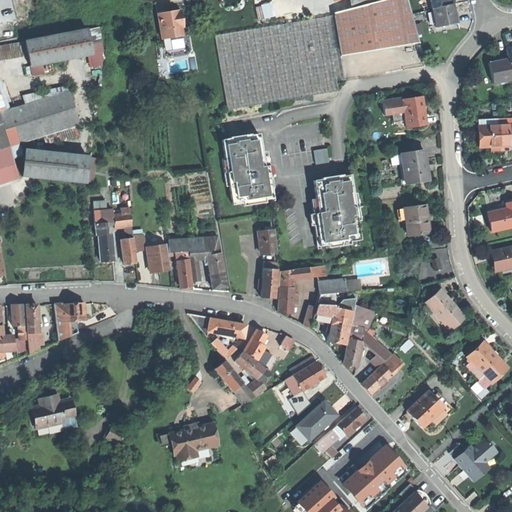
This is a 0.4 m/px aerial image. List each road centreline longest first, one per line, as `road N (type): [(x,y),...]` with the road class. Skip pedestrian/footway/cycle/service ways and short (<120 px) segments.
road 1 (residential): [(465,511),(329,359),(279,323),(236,307),(132,296),(0,295)]
road 2 (residential): [(493,25),(466,49),(449,87),(454,184)]
road 3 (residential): [(454,184),(468,273),(511,332)]
